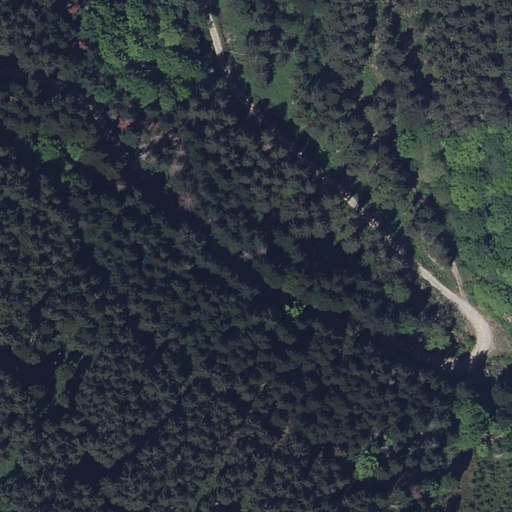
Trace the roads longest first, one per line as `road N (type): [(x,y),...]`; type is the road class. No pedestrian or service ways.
road 1 (track): [(0,74),(64,88),(246,285),(425,361),(484,359),(486,350),(452,306)]
road 2 (track): [(452,306),(255,124),(213,70),(190,0)]
road 3 (track): [(327,0),(343,79),(369,127),(483,271),(484,303),(452,306)]
